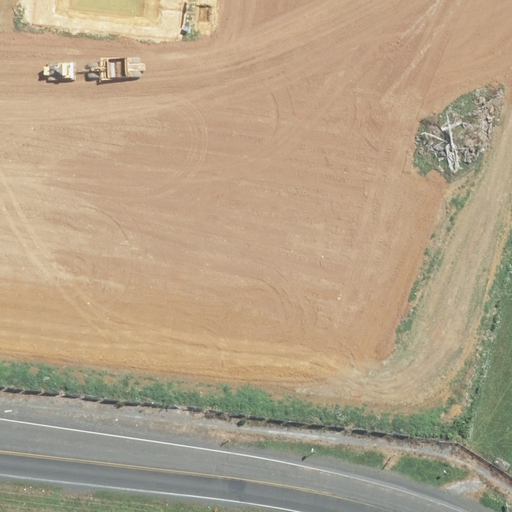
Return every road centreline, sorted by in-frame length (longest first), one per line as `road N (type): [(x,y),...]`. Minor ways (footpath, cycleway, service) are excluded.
road 1 (residential): [(349,0),(286,249),(266,264),(242,270),(0,238)]
road 2 (unclassified): [(0,450),(290,488),(397,511)]
